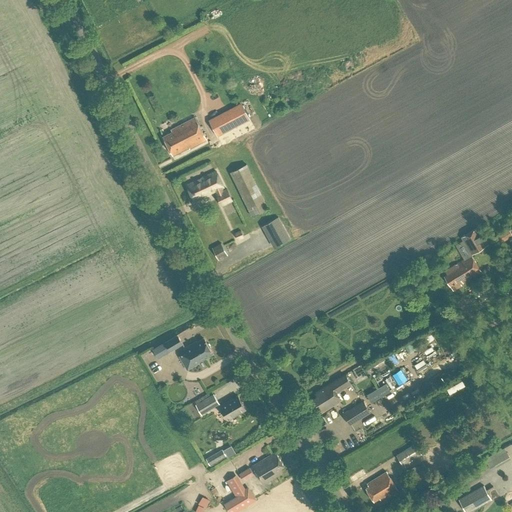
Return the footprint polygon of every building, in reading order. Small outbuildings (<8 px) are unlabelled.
[(241,103),(209,120),(217,136),(249,120),(241,103)] [(162,133),(172,155),(188,147),(189,148),(206,140),(194,117),(162,133)] [(231,172),(252,215),(268,207),(247,164),(231,172)] [(196,196),(197,200),(216,190),(217,193),(223,190),(221,187),(223,186),(215,171),(186,186),(192,198),(196,196)] [(217,193),(216,194),(222,205),(232,199),(227,188),(223,190),(217,193)] [(263,224),(274,246),(291,237),(279,216),(263,224)] [(461,237),(471,254),(488,243),(478,227),(461,237)] [(228,255),(224,246),(213,252),(218,260),(228,255)] [(471,254),(445,270),(447,273),(444,275),(453,290),(461,285),(460,284),(481,271),(471,254)] [(152,347),(158,357),(183,342),(178,333),(152,347)] [(401,340),(405,349),(413,346),(409,336),(401,340)] [(209,342),(206,342),(204,338),(192,345),(191,343),(184,347),(187,353),(180,357),(187,369),(198,362),(197,360),(212,352),(210,347),(210,345),(209,342)] [(460,360),(458,351),(445,354),(447,363),(460,360)] [(390,368),(383,372),(389,385),(396,382),(390,368)] [(310,400),(318,413),(341,399),(336,391),(351,382),(345,373),(313,392),(315,396),(310,400)] [(191,385),(193,391),(201,388),(199,382),(191,385)] [(385,382),(366,393),(371,401),(390,390),(385,382)] [(196,404),(202,414),(220,403),(214,393),(196,404)] [(220,405),(228,419),(245,408),(237,395),(220,405)] [(341,412),(349,424),(370,411),(362,399),(341,412)] [(396,454),(402,464),(421,452),(415,442),(396,454)] [(490,455),(496,467),(510,459),(504,447),(490,455)] [(225,455),(222,450),(207,458),(210,464),(225,455)] [(253,465),(264,483),(282,471),(280,468),(284,466),(275,451),(253,465)] [(249,466),(238,473),(242,480),(254,473),(249,466)] [(429,466),(416,474),(422,485),(435,476),(429,466)] [(398,490),(386,470),(367,482),(369,485),(365,487),(374,501),(380,497),(381,499),(398,490)] [(231,511),(251,500),(245,491),(236,475),(227,480),(233,491),(236,496),(225,503),(229,511),(231,511)] [(458,499),(465,511),(467,511),(491,499),(483,485),(458,499)]
